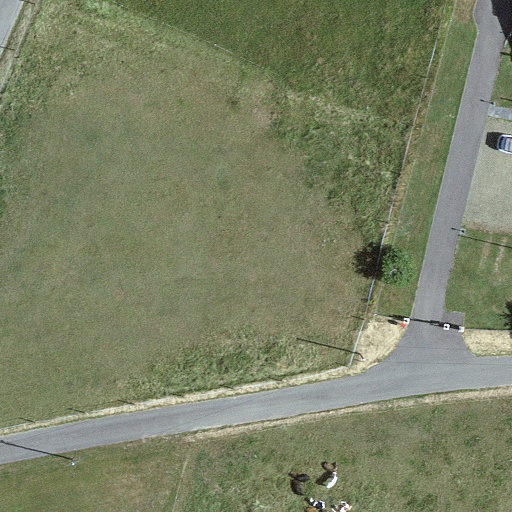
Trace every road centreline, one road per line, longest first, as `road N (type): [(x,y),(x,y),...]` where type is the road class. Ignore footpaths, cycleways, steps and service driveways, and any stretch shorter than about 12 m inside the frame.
road 1 (unclassified): [(0,451),(407,385)]
road 2 (residential): [(506,0),(407,385)]
